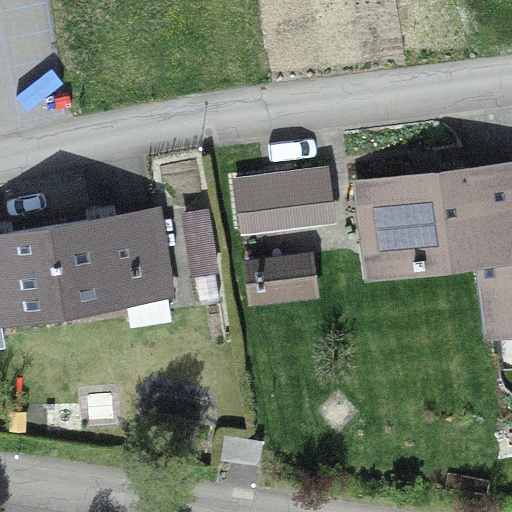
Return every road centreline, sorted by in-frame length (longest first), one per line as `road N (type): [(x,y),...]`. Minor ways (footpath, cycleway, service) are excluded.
road 1 (residential): [(0,163),(138,129),(511,77)]
road 2 (residential): [(0,472),(260,511)]
